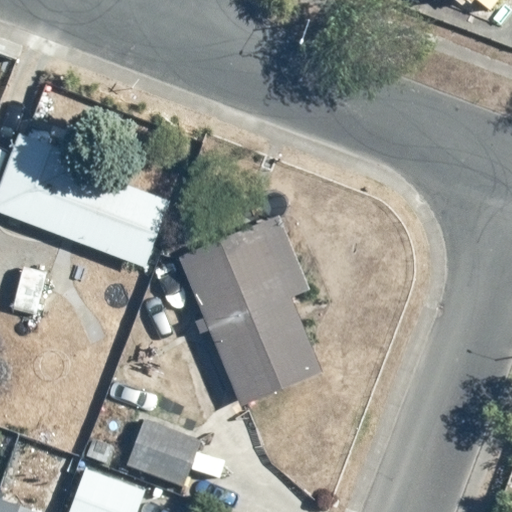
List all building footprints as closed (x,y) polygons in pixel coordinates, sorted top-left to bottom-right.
[(447,0),(480,27),(502,0),(447,0)] [(0,197),(0,210),(149,267),(174,202),(80,166),(84,155),(29,135),(24,133),(0,197)] [(215,330),(246,405),(250,404),(328,372),(296,296),(314,289),(283,215),(184,256),(210,318),(200,322),(205,334),(215,330)] [(148,419),(131,465),(188,486),(206,441),(148,419)] [(90,468),(73,511),(140,511),(149,490),(90,468)] [(0,511),(40,511),(0,496),(0,511)]
